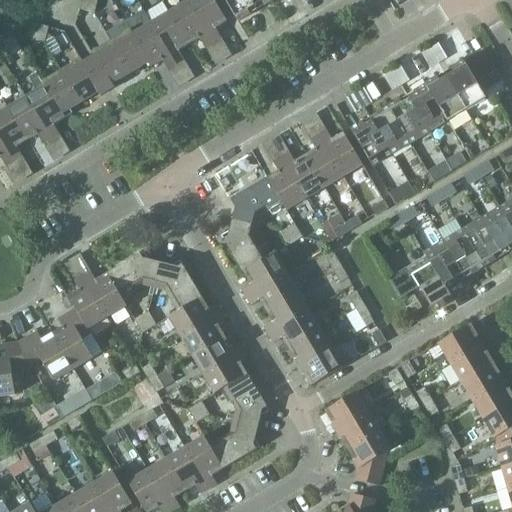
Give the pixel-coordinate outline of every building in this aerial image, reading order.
[(87,12),(89,0),(81,0),(79,10),(87,12)] [(97,0),(89,0),(87,12),(95,14),(97,0)] [(213,43),(221,38),(216,30),(228,23),(213,0),(192,0),(189,2),(213,43)] [(251,0),(224,0),(238,22),(258,11),(251,0)] [(251,0),(258,11),(275,0),(251,0)] [(170,13),(190,46),(200,40),(205,48),(213,43),(189,2),(170,13)] [(144,11),(125,23),(130,31),(131,31),(134,35),(133,36),(151,68),(163,62),(168,70),(176,65),(152,24),(146,14),(144,11)] [(152,24),(176,65),(184,60),(179,52),(190,46),(170,13),(152,24)] [(125,23),(106,34),(111,42),(130,75),(141,68),(144,73),(151,68),(133,36),(134,35),(131,31),(130,31),(125,23)] [(31,32),(47,36),(49,28),(33,25),(31,32)] [(45,43),(47,36),(31,32),(29,40),(45,43)] [(81,60),(62,72),(81,104),(99,94),(101,97),(103,96),(107,93),(113,89),(115,88),(113,85),(130,75),(111,42),(92,54),(94,57),(88,60),(83,63),(81,60)] [(0,44),(0,54),(4,60),(10,56),(3,43),(0,44)] [(439,45),(431,50),(439,64),(447,59),(439,45)] [(439,64),(431,50),(422,55),(430,69),(439,64)] [(484,51),(445,74),(467,111),(486,100),(482,93),(477,83),(486,77),(496,71),(484,51)] [(401,86),(410,81),(401,67),(393,72),(401,86)] [(486,77),(477,83),(482,93),(502,81),(499,75),(496,71),(486,77)] [(46,87),(65,119),(73,115),(71,110),(81,104),(62,72),(42,83),(45,88),(46,87)] [(393,91),(401,86),(393,72),(385,77),(393,91)] [(448,122),(467,111),(445,74),(426,85),(448,122)] [(429,134),(448,122),(426,85),(407,96),(429,134)] [(27,98),(51,139),(59,134),(54,126),(65,119),(46,87),(45,88),(27,98)] [(364,89),(356,94),(364,108),(373,103),(364,89)] [(364,108),(356,94),(348,99),(356,113),(364,108)] [(411,145),(429,134),(407,96),(389,108),(411,145)] [(51,139),(27,98),(8,110),(28,142),(38,136),(43,144),(51,139)] [(392,156),(411,145),(389,108),(370,118),(392,156)] [(28,142),(8,110),(0,114),(0,137),(14,161),(22,156),(17,148),(28,142)] [(370,118),(351,130),(373,167),(392,156),(370,118)] [(344,178),(363,166),(344,134),(333,141),(328,132),(319,137),(344,178)] [(0,158),(1,158),(6,166),(14,161),(0,137),(0,158)] [(344,178),(319,137),(311,142),(316,151),(306,157),(325,189),(344,178)] [(511,148),(502,155),(507,163),(511,160),(511,148)] [(282,159),(306,200),(325,189),(306,157),(295,163),(290,154),(282,159)] [(283,202),(282,203),(287,212),(306,200),(282,159),(274,164),(279,173),(268,179),(283,202)] [(477,170),(482,178),(494,171),(489,162),(477,170)] [(482,178),(477,170),(464,177),(469,186),(482,178)] [(496,186),(491,176),(485,180),(491,189),(496,186)] [(236,209),(233,221),(257,227),(260,216),(282,203),(283,202),(268,179),(231,201),(236,209)] [(408,183),(389,195),(396,206),(415,195),(408,183)] [(439,192),(444,200),(457,193),(452,184),(439,192)] [(444,200),(439,192),(427,199),(432,208),(444,200)] [(372,209),(376,216),(377,216),(389,209),(384,201),(372,209)] [(511,228),(511,201),(500,208),(511,228)] [(401,215),(406,223),(419,216),(414,207),(401,215)] [(503,257),(511,251),(511,228),(500,208),(481,220),(503,257)] [(340,215),(328,222),(334,231),(346,224),(340,215)] [(406,223),(401,215),(389,222),(394,231),(406,223)] [(346,224),(350,232),(362,225),(357,217),(346,224)] [(481,220),(463,231),(485,268),(503,257),(481,220)] [(257,227),(233,221),(230,232),(222,237),(244,275),(268,261),(267,260),(255,239),(257,227)] [(350,232),(346,224),(334,231),(338,239),(350,232)] [(281,233),(285,240),(299,232),(295,225),(281,233)] [(463,231),(444,242),(466,279),(485,268),(463,231)] [(303,238),(299,232),(285,240),(289,246),(303,238)] [(383,259),(390,256),(378,235),(372,239),(383,259)] [(447,290),(448,290),(466,279),(444,242),(424,254),(426,257),(427,257),(447,290)] [(155,289),(161,264),(149,261),(144,253),(107,275),(121,299),(122,298),(143,286),(155,289)] [(276,254),(267,260),(268,261),(244,275),(250,285),(242,290),(247,298),(288,274),(276,254)] [(334,272),(341,267),(335,255),(327,260),(334,272)] [(434,313),(454,301),(448,290),(447,290),(427,257),(426,257),(389,279),(401,299),(416,290),(419,288),(434,313)] [(180,262),(172,267),(161,264),(155,289),(166,291),(179,314),(203,300),(180,262)] [(341,267),(334,272),(341,284),(349,279),(341,267)] [(92,273),(83,278),(108,319),(127,307),(122,298),(121,299),(107,275),(96,281),(92,273)] [(288,274),(247,298),(252,306),(260,301),(266,312),(299,293),(288,274)] [(83,278),(75,283),(80,291),(69,298),(76,310),(89,329),(90,329),(108,319),(83,278)] [(273,323),(264,328),(269,336),(310,312),(299,293),(266,312),(273,323)] [(356,309),(364,305),(357,293),(349,297),(356,309)] [(415,296),(403,302),(411,315),(422,309),(415,296)] [(170,319),(182,338),(222,313),(217,304),(208,310),(203,300),(179,314),(170,319)] [(364,305),(356,309),(363,321),(371,316),(364,305)] [(76,310),(58,320),(63,329),(53,335),(73,371),(94,359),(82,339),(92,333),(90,329),(89,329),(76,310)] [(321,330),(310,312),(269,336),(274,344),(282,339),(289,349),(321,330)] [(135,321),(139,327),(153,319),(149,313),(135,321)] [(219,327),(227,322),(222,313),(182,338),(193,356),(225,337),(219,327)] [(156,326),(153,319),(139,327),(143,334),(156,326)] [(471,326),(439,345),(451,364),(483,345),(471,326)] [(289,349),(300,368),(332,349),(321,330),(289,349)] [(371,335),(378,347),(386,343),(379,331),(371,335)] [(73,371),(53,335),(43,341),(38,333),(19,344),(33,366),(42,361),(54,382),(73,371)] [(204,375),(245,351),(240,343),(231,348),(225,337),(193,356),(204,375)] [(33,366),(19,344),(0,346),(0,397),(16,396),(12,371),(28,369),(33,366)] [(451,364),(461,383),(494,364),(483,345),(451,364)] [(332,349),(300,368),(311,388),(344,368),(332,349)] [(241,364),(249,359),(245,351),(204,375),(216,395),(224,389),(247,375),(241,364)] [(409,362),(401,367),(408,379),(416,375),(409,362)] [(505,382),(494,364),(461,383),(472,401),(505,382)] [(150,382),(157,377),(150,365),(142,370),(150,382)] [(123,373),(128,381),(140,374),(135,366),(123,373)] [(397,370),(389,374),(396,386),(404,382),(397,370)] [(122,384),(116,374),(107,379),(113,389),(122,384)] [(236,417),(234,422),(258,428),(261,417),(270,412),(247,375),(224,389),(237,411),(236,417)] [(157,377),(150,382),(157,393),(165,389),(157,377)] [(442,396),(456,388),(450,379),(436,388),(442,396)] [(511,403),(511,393),(505,382),(472,401),(484,420),(511,403)] [(412,396),(408,389),(400,394),(404,401),(411,397),(412,396)] [(424,405),(432,401),(425,389),(417,393),(424,405)] [(358,393),(325,412),(337,432),(369,413),(358,393)] [(420,408),(412,396),(411,397),(404,401),(412,413),(420,408)] [(58,407),(65,418),(74,412),(68,401),(58,407)] [(432,401),(424,405),(431,417),(439,412),(432,401)] [(189,411),(193,418),(206,409),(202,403),(189,411)] [(495,440),(497,439),(511,429),(511,403),(484,420),(495,440)] [(210,416),(206,409),(193,418),(197,424),(210,416)] [(139,418),(144,426),(158,418),(153,410),(139,418)] [(380,431),(369,413),(337,432),(348,451),(380,431)] [(80,416),(68,424),(72,432),(85,424),(80,416)] [(144,426),(139,418),(129,424),(134,432),(144,426)] [(260,448),(255,440),(258,428),(234,422),(231,434),(210,446),(209,447),(223,471),(260,448)] [(446,443),(454,438),(447,426),(439,431),(446,443)] [(502,469),(511,465),(511,429),(497,439),(499,446),(496,447),(502,469)] [(384,455),(392,451),(380,431),(348,451),(359,469),(356,481),(380,487),(387,459),(384,455)] [(42,439),(46,447),(58,440),(54,432),(42,439)] [(103,440),(108,448),(120,441),(115,433),(103,440)] [(205,438),(185,449),(209,490),(217,485),(213,477),(223,471),(209,447),(210,446),(205,438)] [(454,438),(446,443),(453,454),(461,450),(454,438)] [(46,447),(42,439),(30,446),(35,454),(46,447)] [(196,486),(201,495),(209,490),(185,449),(167,460),(186,492),(196,486)] [(4,461),(9,469),(21,462),(16,454),(4,461)] [(176,499),(186,492),(167,460),(148,471),(172,511),(180,507),(176,499)] [(0,474),(9,469),(4,461),(0,463),(0,474)] [(511,465),(502,469),(508,489),(511,488),(511,465)] [(455,482),(464,480),(460,466),(451,469),(455,482)] [(171,511),(172,511),(148,471),(128,483),(145,511),(153,511),(159,508),(161,511),(171,511)] [(114,473),(94,485),(110,511),(122,511),(133,506),(114,473)] [(464,480),(455,482),(459,495),(468,493),(464,480)] [(110,511),(94,485),(76,496),(85,511),(110,511)] [(0,495),(0,511),(3,511),(13,506),(5,492),(0,495)] [(341,511),(373,511),(376,501),(351,495),(349,507),(341,511)] [(85,511),(76,496),(57,507),(59,511),(85,511)]
